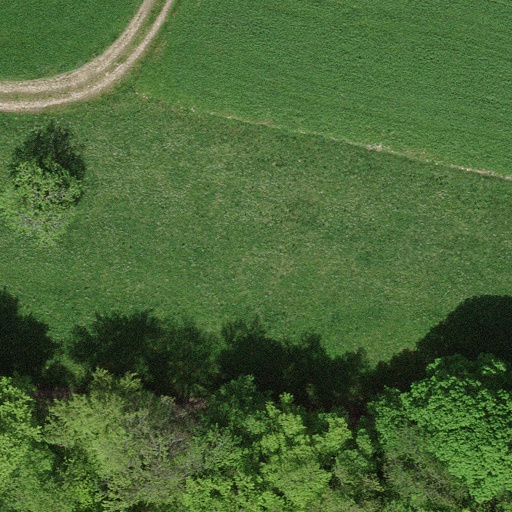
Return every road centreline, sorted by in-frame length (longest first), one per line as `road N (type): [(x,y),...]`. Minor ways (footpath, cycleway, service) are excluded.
road 1 (track): [(0,390),(511,438)]
road 2 (track): [(0,94),(87,90),(141,40),(154,0)]
